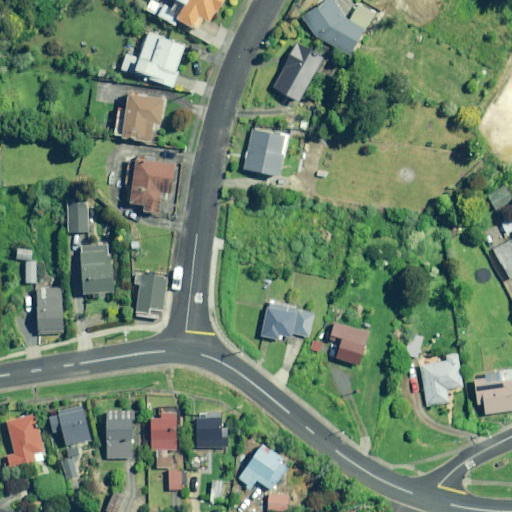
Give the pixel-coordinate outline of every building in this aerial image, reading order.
[(222,0),(175,0),(170,9),(152,0),(150,0),(146,10),(175,25),(177,20),(197,30),(203,18),(211,22),(222,0)] [(349,56),(374,12),(360,4),(349,21),(344,18),(332,0),(326,0),(306,13),(313,35),(349,56)] [(184,46),(148,33),(139,59),(126,54),(121,69),(132,73),(133,70),(148,75),(147,78),(173,87),(178,72),(176,71),(184,46)] [(322,58),(296,44),(273,88),(299,102),(322,58)] [(163,100),(127,95),(125,109),(118,108),(114,137),(149,142),(151,124),(159,125),(163,100)] [(288,137),(252,130),(244,169),(279,177),(288,137)] [(175,165),(129,157),(122,202),(143,206),(142,211),(157,214),(159,199),(169,201),(175,165)] [(485,197),(493,211),(511,199),(511,193),(507,184),(485,197)] [(87,232),(88,204),(68,203),(67,232),(87,232)] [(511,230),(511,206),(498,213),(506,233),(511,230)] [(511,278),(511,239),(494,250),(510,279),(511,278)] [(80,247),(82,294),(92,293),(92,299),(105,298),(105,293),(113,292),(112,258),(111,245),(80,247)] [(33,251),(17,249),(16,259),(31,261),(33,251)] [(36,263),(26,262),(25,283),(35,283),(36,263)] [(156,276),(157,270),(147,269),(146,275),(136,274),(134,284),(140,285),(135,316),(161,320),(167,278),(156,276)] [(347,273),(332,270),(330,279),(345,283),(347,273)] [(479,286),(465,286),(465,296),(479,297),(479,286)] [(61,287),(36,288),(38,334),(63,333),(61,287)] [(268,303),(261,336),(278,340),(279,336),(291,339),(292,334),(308,337),(313,313),(268,303)] [(368,334),(335,323),(331,336),(342,339),(336,359),(358,366),(368,334)] [(422,337),(409,334),(405,355),(418,357),(422,337)] [(326,339),(312,337),(310,350),(324,352),(326,339)] [(462,388),(458,354),(446,355),(447,362),(421,366),(426,406),(447,403),(445,391),(462,388)] [(511,410),(511,370),(485,374),(486,379),(474,381),(477,405),(484,404),(485,414),(511,410)] [(91,440),(84,407),(48,414),(52,433),(62,431),(65,446),(91,440)] [(131,459),(131,413),(107,413),(106,459),(131,459)] [(222,448),(222,414),(206,414),(206,418),(196,418),(196,448),(222,448)] [(46,461),(35,415),(6,422),(14,454),(7,455),(10,469),(34,463),(46,461)] [(156,467),(174,467),(174,454),(168,454),(168,450),(178,450),(177,415),(151,415),(151,450),(156,450),(156,467)] [(289,464),(263,445),(238,479),(252,489),(257,481),(270,490),(289,464)] [(64,457),(61,458),(65,478),(77,475),(72,457),(80,455),(78,447),(63,451),(64,457)] [(182,470),(169,469),(168,489),(181,490),(182,470)] [(226,482),(213,480),(211,500),(224,501),(226,482)] [(117,511),(124,497),(114,493),(106,511),(117,511)] [(290,495),(269,495),(268,511),(289,511),(290,495)]
